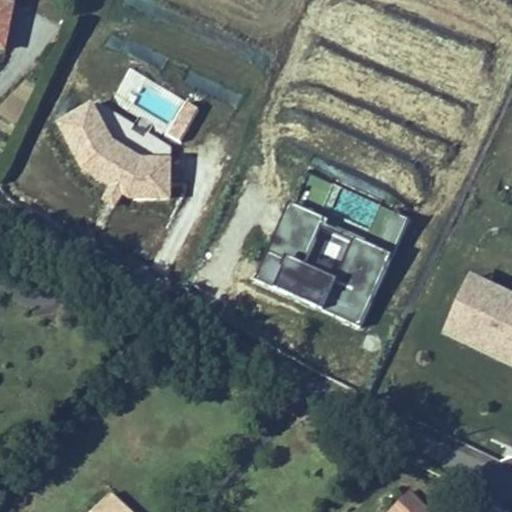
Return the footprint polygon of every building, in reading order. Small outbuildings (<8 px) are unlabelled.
[(0,48),(10,50),(17,6),(0,3),(0,48)] [(128,189),(129,188),(129,199),(174,198),(174,157),(146,157),(130,149),(114,136),(95,101),(59,120),(80,161),(110,184),(113,180),(128,189)] [(361,332),(397,256),(292,207),(256,283),(361,332)] [(445,335),(511,365),(511,297),(472,279),(445,335)] [(426,511),(408,494),(401,502),(411,511),(426,511)] [(125,511),(111,498),(96,511),(125,511)] [(411,511),(401,502),(391,511),(411,511)]
